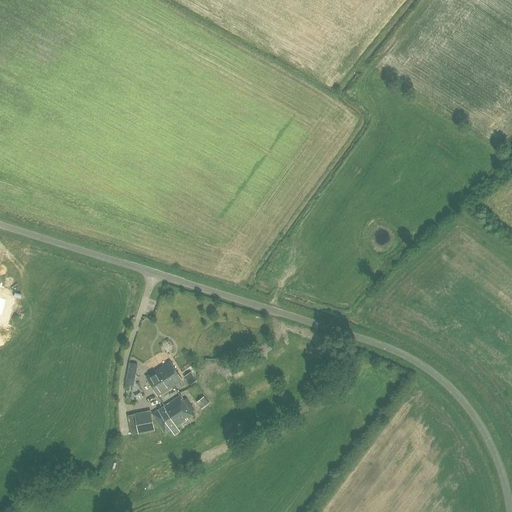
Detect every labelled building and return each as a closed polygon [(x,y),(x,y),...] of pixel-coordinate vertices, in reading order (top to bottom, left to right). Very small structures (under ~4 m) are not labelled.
[(0,326),(8,329),(17,304),(0,298),(0,326)] [(263,358),(252,362),(257,373),(267,368),(263,358)] [(158,395),(183,380),(171,361),(146,377),(158,395)] [(128,370),(127,378),(134,379),(136,372),(128,370)] [(184,376),(189,385),(196,380),(191,371),(184,376)] [(187,398),(184,399),(181,395),(152,413),(165,434),(194,415),(192,412),(195,410),(187,398)] [(139,434),(155,431),(151,410),(135,414),(128,415),(132,435),(138,433),(139,434)]
